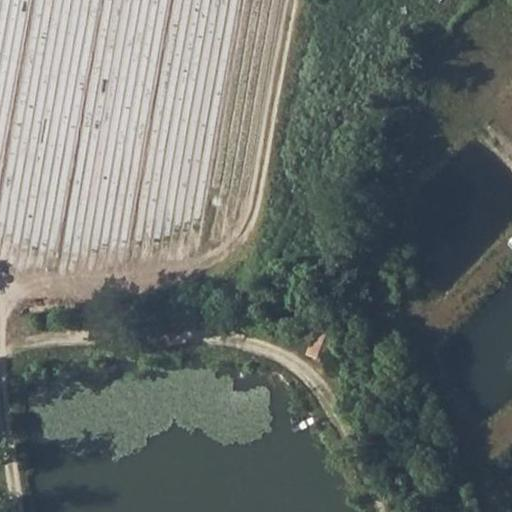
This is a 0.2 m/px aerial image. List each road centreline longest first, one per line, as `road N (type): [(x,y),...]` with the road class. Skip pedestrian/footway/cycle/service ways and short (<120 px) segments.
road 1 (track): [(0,380),(5,353),(31,337),(257,343),(310,374),(385,511)]
road 2 (track): [(18,511),(0,385)]
